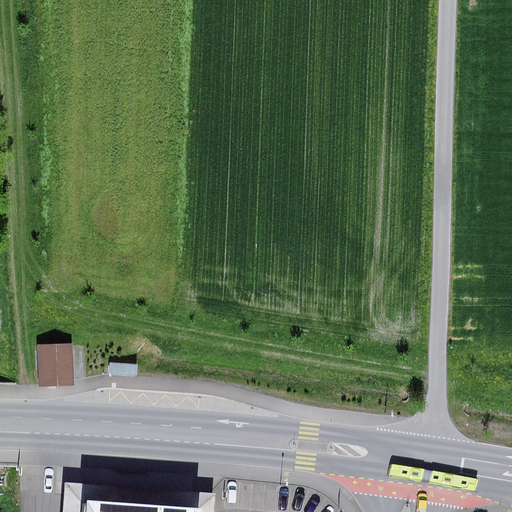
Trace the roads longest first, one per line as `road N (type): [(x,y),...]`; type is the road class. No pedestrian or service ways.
road 1 (track): [(434,459),(453,0)]
road 2 (secondary): [(434,459),(0,423)]
